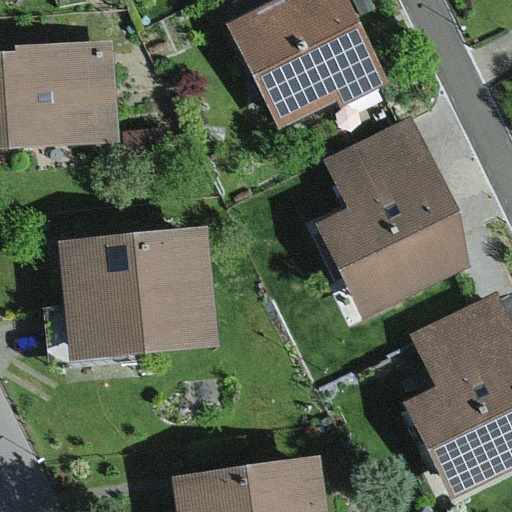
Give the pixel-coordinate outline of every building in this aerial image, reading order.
[(339,0),(254,0),(212,21),(267,129),(328,99),(332,108),(382,83),(339,0)] [(0,148),(112,143),(107,38),(0,43),(0,148)] [(341,205),(422,168),(402,124),(320,161),(341,205)] [(156,128),(120,132),(123,166),(160,162),(156,128)] [(341,205),(305,221),(349,319),(466,266),(422,168),(341,205)] [(53,355),(207,344),(198,222),(44,234),(53,355)] [(429,385),(509,349),(485,295),(404,331),(429,385)] [(429,385),(392,402),(437,500),(511,465),(511,354),(509,349),(429,385)] [(166,511),(316,511),(309,453),(162,471),(166,511)]
